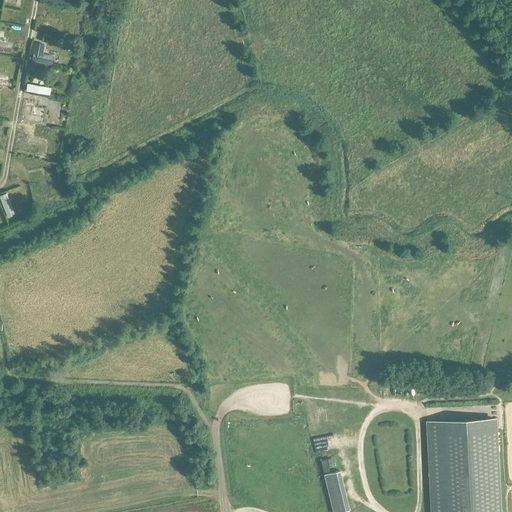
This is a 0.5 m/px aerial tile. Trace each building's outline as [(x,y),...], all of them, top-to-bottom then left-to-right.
[(7,0),(7,4),(23,7),(22,13),(34,16),(35,9),(32,8),(33,0),(7,0)] [(0,17),(10,19),(11,12),(1,10),(0,15),(0,17)] [(3,23),(1,35),(26,39),(28,28),(31,28),(33,21),(20,19),(19,26),(3,23)] [(37,20),(36,28),(55,33),(57,25),(37,20)] [(1,35),(0,41),(0,46),(15,50),(13,56),(26,58),(27,51),(24,51),(26,39),(1,35)] [(0,65),(0,78),(18,82),(20,70),(24,71),(25,64),(12,61),(11,68),(0,65)] [(0,78),(0,90),(7,92),(6,98),(18,101),(20,94),(16,93),(18,82),(0,78)] [(24,82),(23,89),(47,92),(48,85),(24,82)] [(15,131),(13,149),(45,154),(46,145),(23,142),(24,132),(15,131)] [(12,164),(25,165),(26,154),(13,153),(12,164)] [(44,171),(44,158),(32,158),(32,171),(44,171)] [(0,190),(2,193),(0,194),(0,216),(2,215),(1,213),(10,208),(11,210),(19,205),(14,196),(17,194),(13,188),(19,184),(15,177),(0,185),(0,190)] [(33,191),(35,196),(47,192),(45,187),(33,191)] [(501,511),(501,496),(497,420),(427,423),(430,496),(431,511),(501,511)] [(340,471),(325,475),(330,496),(333,511),(340,511),(350,510),(346,496),(340,471)]
